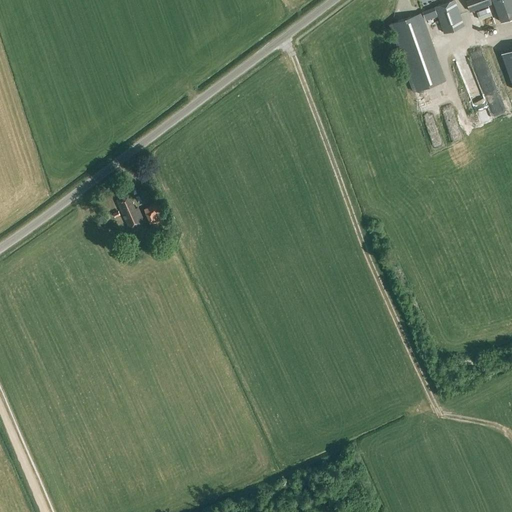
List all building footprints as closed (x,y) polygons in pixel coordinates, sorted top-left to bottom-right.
[(443,33),(464,26),(455,0),(451,0),(434,6),(443,33)] [(486,0),(471,0),(465,3),(469,13),(489,5),(486,0)] [(421,13),(390,24),(414,92),(446,81),(421,13)] [(511,82),(511,48),(501,53),(511,82)] [(480,84),(484,100),(492,98),(488,82),(480,84)] [(128,194),(116,199),(130,230),(139,226),(139,228),(145,225),(137,208),(135,209),(128,194)] [(144,209),(152,228),(165,222),(156,202),(149,204),(150,206),(144,209)]
